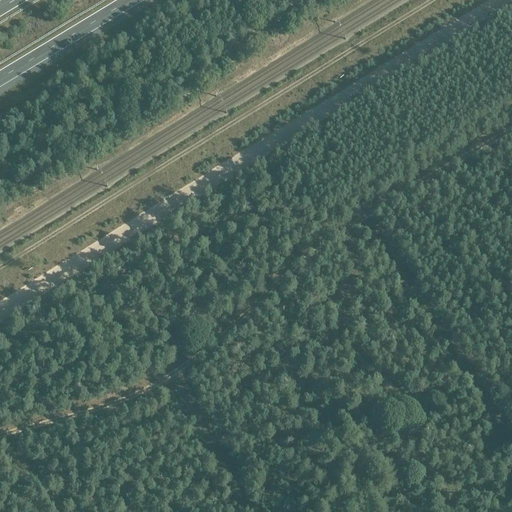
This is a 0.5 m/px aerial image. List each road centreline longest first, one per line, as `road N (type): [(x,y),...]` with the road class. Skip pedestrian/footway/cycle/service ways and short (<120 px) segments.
road 1 (track): [(0,269),(433,0)]
road 2 (motorway): [(0,81),(134,0)]
